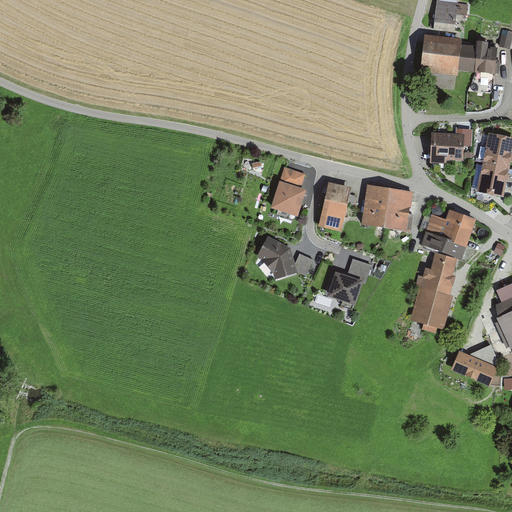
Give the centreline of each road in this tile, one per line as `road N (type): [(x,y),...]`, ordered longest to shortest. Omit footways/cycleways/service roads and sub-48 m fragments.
road 1 (residential): [(0,82),(71,110),(221,136),(426,189)]
road 2 (residential): [(422,0),(402,105),(408,148),(426,189)]
